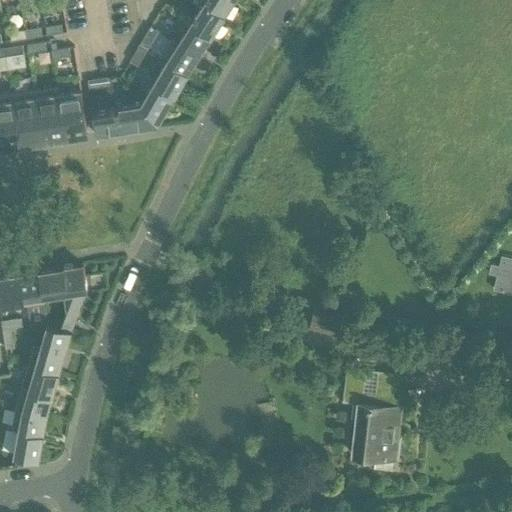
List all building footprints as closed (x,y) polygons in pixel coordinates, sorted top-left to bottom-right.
[(203,0),(190,21),(211,35),(229,7),(227,5),(230,0),(203,0)] [(159,55),(165,58),(187,72),(187,71),(186,70),(191,62),(193,63),(211,35),(190,21),(177,40),(171,36),(159,55)] [(61,23),(45,25),(47,34),(62,32),(61,23)] [(40,26),(25,29),(26,37),(42,35),(40,26)] [(150,26),(140,43),(147,47),(158,30),(150,26)] [(26,37),(25,29),(9,31),(11,40),(26,37)] [(45,40),(27,43),(28,52),(46,49),(45,40)] [(147,47),(140,43),(130,60),(137,65),(147,47)] [(22,44),(4,47),(6,55),(23,52),(22,44)] [(51,49),(52,58),(70,55),(69,46),(51,49)] [(165,58),(141,101),(155,122),(168,99),(170,101),(187,72),(165,58)] [(88,79),(89,87),(109,84),(107,76),(88,79)] [(56,84),(34,88),(41,134),(63,130),(56,84)] [(57,84),(56,84),(63,130),(73,129),(74,136),(87,135),(86,127),(87,127),(81,88),(58,91),(57,84)] [(34,88),(11,91),(18,137),(28,136),(29,144),(42,142),(41,134),(34,88)] [(11,91),(0,92),(0,139),(5,139),(7,147),(19,145),(18,137),(11,91)] [(155,122),(141,101),(92,108),(96,133),(130,128),(130,126),(155,122)] [(496,274),(493,288),(511,293),(511,289),(511,256),(501,254),(498,264),(490,262),(488,272),(496,274)] [(66,309),(60,325),(71,328),(87,287),(83,264),(72,266),(72,263),(38,269),(43,301),(44,301),(43,294),(63,291),(66,309)] [(214,270),(202,264),(195,281),(207,286),(214,270)] [(23,304),(43,301),(38,269),(38,271),(28,272),(28,270),(0,274),(0,300),(22,297),(23,304)] [(308,327),(341,336),(346,316),(313,307),(308,327)] [(1,319),(2,328),(11,327),(22,325),(20,316),(1,319)] [(33,342),(27,362),(58,371),(59,371),(57,370),(59,361),(61,361),(71,329),(71,328),(60,325),(47,321),(40,344),(33,342)] [(11,327),(2,328),(5,348),(14,346),(11,327)] [(21,384),(15,405),(44,413),(47,403),(49,404),(58,371),(27,362),(27,363),(34,365),(28,386),(21,384)] [(346,366),(343,400),(353,402),(351,420),(356,420),(352,453),(374,456),(392,458),(393,458),(393,457),(398,458),(400,438),(395,438),(403,372),(401,372),(377,369),(375,393),(363,392),(365,368),(346,366)] [(44,413),(15,405),(15,406),(10,428),(17,430),(13,453),(38,458),(44,424),(42,424),(44,413)]
